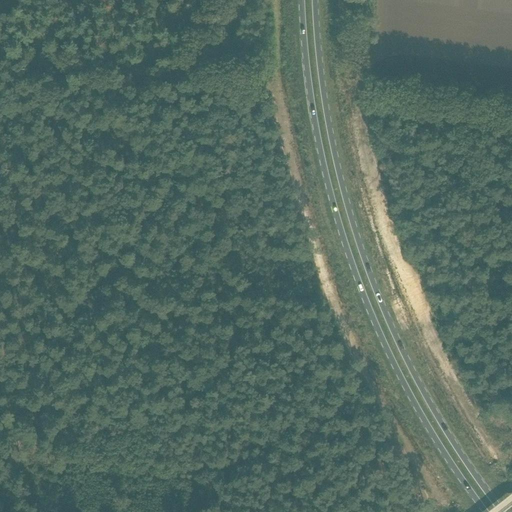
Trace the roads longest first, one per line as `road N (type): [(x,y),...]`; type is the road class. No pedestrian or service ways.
road 1 (primary): [(502,511),(404,357),(355,238),(323,94),(314,0)]
road 2 (primary): [(301,0),(310,93),(343,239),(392,362),(486,511)]
road 3 (track): [(2,411),(396,439)]
road 4 (track): [(0,415),(176,179),(189,80)]
road 5 (track): [(0,54),(270,87)]
road 6 (track): [(511,117),(360,97),(362,0)]
road 7 (track): [(109,270),(323,302)]
